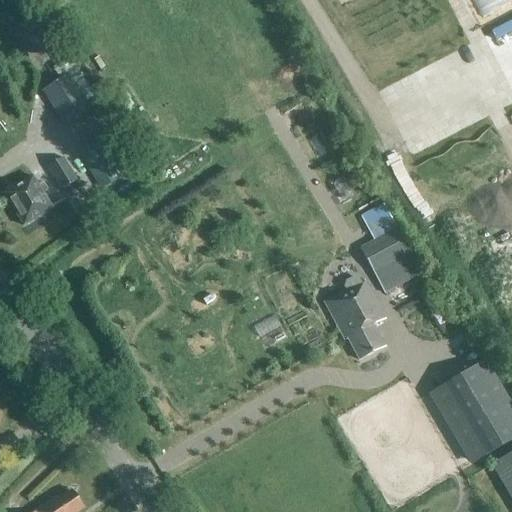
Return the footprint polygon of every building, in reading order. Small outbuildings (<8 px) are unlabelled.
[(361,1),(349,8),(364,29),(375,22),(361,1)] [(63,126),(91,108),(69,75),(42,92),(63,126)] [(96,140),(77,152),(101,191),(120,179),(96,140)] [(47,168),(60,190),(77,180),(63,158),(47,168)] [(23,229),(53,210),(43,195),(47,192),(42,183),(37,186),(33,179),(3,198),(23,229)] [(373,241),(360,248),(385,294),(422,274),(383,204),(360,217),(373,241)] [(343,291),(346,296),(325,308),(345,345),(350,343),(359,360),(382,348),(372,328),(383,322),(364,287),(360,289),(357,283),(354,282),(344,288),(343,291)] [(433,388),(473,457),(511,434),(511,404),(485,358),(433,388)] [(511,501),(511,454),(491,467),(511,501)] [(75,511),(81,508),(71,493),(58,502),(56,499),(35,511),(75,511)]
